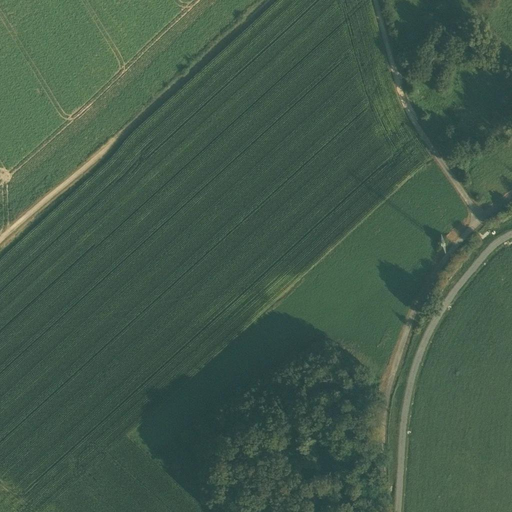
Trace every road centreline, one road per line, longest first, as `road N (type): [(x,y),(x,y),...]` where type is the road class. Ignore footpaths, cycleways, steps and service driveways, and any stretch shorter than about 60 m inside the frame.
road 1 (track): [(270,0),(0,244)]
road 2 (track): [(478,220),(423,288),(401,335),(384,402),(378,511)]
road 3 (track): [(478,220),(404,108),(373,0)]
